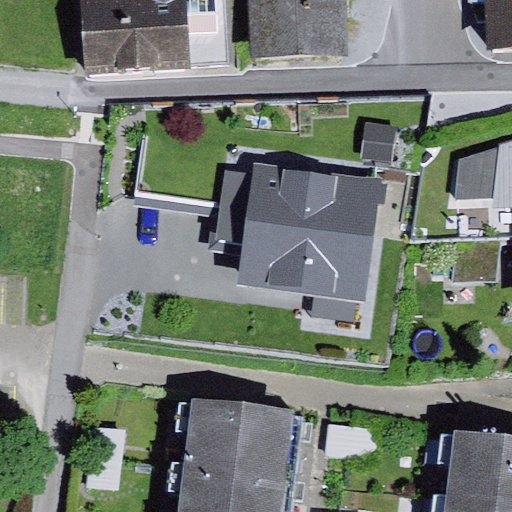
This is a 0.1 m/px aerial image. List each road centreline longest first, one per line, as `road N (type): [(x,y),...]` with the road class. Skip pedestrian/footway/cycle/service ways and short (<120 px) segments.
road 1 (residential): [(0,87),(511,84)]
road 2 (residential): [(45,511),(87,121)]
